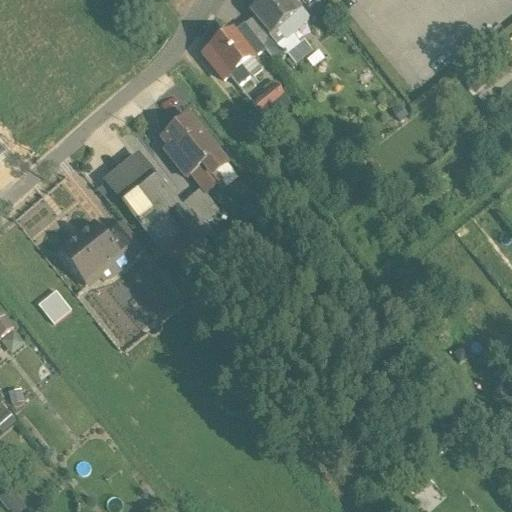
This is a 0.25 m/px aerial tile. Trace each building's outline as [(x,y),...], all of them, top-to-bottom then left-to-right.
[(284,2),(282,0),(266,0),(250,14),(255,19),(270,37),(271,39),(278,33),(297,16),(284,2)] [(295,5),(290,0),(286,0),(284,2),(297,16),(302,12),(295,4),(295,5)] [(270,37),(255,19),(245,27),(260,45),(270,37)] [(245,27),(234,35),(253,60),(265,52),(260,45),(245,27)] [(327,28),(302,48),(307,54),(334,35),(327,28)] [(285,42),(278,33),(271,39),(270,37),(260,45),(265,52),(276,65),(287,56),(299,45),(292,36),(285,42)] [(234,35),(210,54),(214,59),(208,63),(224,83),(230,79),(239,89),(250,81),(241,70),(253,60),(234,35)] [(511,42),(501,50),(511,63),(511,42)] [(299,45),(287,56),(295,66),(308,56),(307,54),(302,48),(299,45)] [(270,114),(267,111),(283,98),(276,88),(253,107),(263,120),(270,114)] [(359,121),(352,113),(345,118),(352,127),(359,121)] [(227,167),(189,119),(162,141),(169,150),(165,153),(187,181),(191,178),(207,197),(222,185),(216,177),(227,167)] [(380,141),(374,132),(366,139),(372,147),(380,141)] [(178,211),(138,161),(97,194),(111,211),(120,204),(161,254),(183,237),(179,232),(187,225),(191,230),(192,229),(178,211)] [(398,191),(390,181),(379,189),(387,199),(398,191)] [(215,215),(199,194),(188,203),(205,223),(215,215)] [(428,204),(423,197),(413,205),(418,212),(428,204)] [(205,223),(188,203),(178,211),(192,229),(191,230),(193,233),(194,232),(205,223)] [(191,230),(187,225),(179,232),(183,237),(189,244),(198,237),(194,232),(193,233),(191,230)] [(145,255),(123,227),(112,236),(113,237),(107,242),(121,260),(119,261),(126,269),(145,255)] [(107,242),(97,230),(61,259),(85,288),(119,261),(121,260),(107,242)] [(260,230),(249,239),(258,250),(269,241),(260,230)] [(56,295),(39,309),(54,328),(71,314),(56,295)] [(13,332),(0,314),(0,341),(0,342),(13,332)] [(8,413),(0,419),(0,422),(6,429),(15,422),(8,413)] [(433,463),(457,444),(439,422),(415,441),(433,463)] [(367,489),(377,502),(392,490),(382,477),(367,489)]
